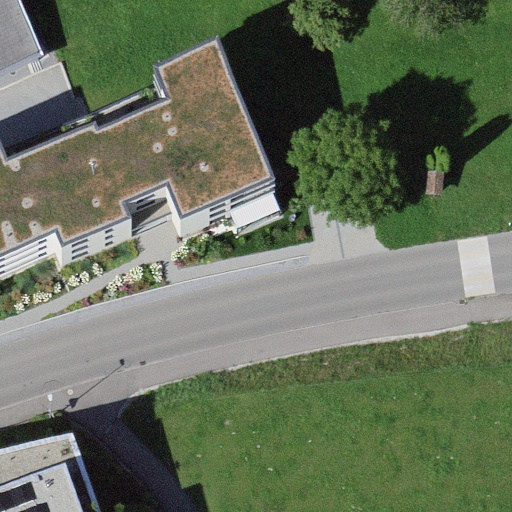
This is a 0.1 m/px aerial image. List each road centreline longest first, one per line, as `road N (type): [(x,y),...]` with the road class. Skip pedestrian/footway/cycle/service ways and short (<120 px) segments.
road 1 (tertiary): [(0,382),(259,308),(511,264)]
road 2 (track): [(69,361),(175,464),(203,511)]
